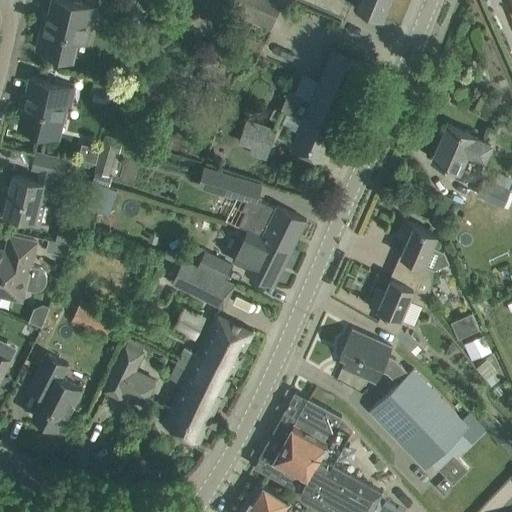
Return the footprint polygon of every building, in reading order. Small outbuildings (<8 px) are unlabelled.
[(86,41),(95,7),(66,0),(53,0),(46,30),(42,30),(38,48),(72,57),(76,39),(86,41)] [(202,0),(271,29),(283,0),(202,0)] [(383,19),(390,0),(357,0),(354,7),(383,19)] [(334,51),(314,99),(288,89),(281,109),(306,118),(294,147),(323,160),(363,64),(334,51)] [(25,104),(19,127),(58,136),(66,103),(70,104),(74,87),(70,86),(70,85),(31,76),(27,94),(28,95),(26,104),(25,104)] [(246,118),(238,140),(268,150),(275,128),(246,118)] [(433,158),(452,166),(461,170),(470,150),(487,157),(493,143),(448,123),(433,158)] [(106,135),(95,171),(108,175),(116,151),(120,153),(123,140),(106,135)] [(40,226),(47,190),(52,171),(63,174),(67,158),(36,150),(32,167),(41,169),(38,180),(13,174),(9,193),(4,192),(0,206),(0,215),(12,218),(13,213),(25,216),(24,222),(40,226)] [(204,166),(197,186),(233,197),(234,193),(248,197),(256,199),(258,194),(261,183),(204,166)] [(471,191),(505,206),(511,191),(477,177),(471,191)] [(244,213),(239,223),(248,228),(263,235),(264,233),(292,247),(306,219),(289,210),(277,204),(258,194),(256,199),(248,197),(241,211),(244,213)] [(418,262),(413,273),(433,281),(435,270),(436,268),(449,261),(445,250),(432,244),(437,232),(407,219),(404,227),(400,235),(408,239),(401,255),(418,262)] [(248,228),(232,260),(246,267),(245,270),(274,284),(292,247),(264,233),(263,235),(248,228)] [(0,291),(11,294),(13,284),(23,287),(23,286),(30,289),(35,290),(41,289),(45,284),(47,280),(46,272),(40,267),(34,265),(30,265),(37,241),(10,234),(6,251),(0,249),(0,291)] [(48,238),(46,250),(68,256),(70,243),(48,238)] [(204,248),(197,265),(226,279),(233,263),(204,248)] [(226,279),(197,265),(183,259),(171,282),(223,307),(234,283),(226,279)] [(433,281),(413,273),(408,284),(392,277),(385,293),(377,289),(373,298),(370,305),(382,311),(378,321),(398,333),(411,350),(419,343),(407,329),(404,332),(400,328),(406,314),(403,313),(410,299),(427,307),(433,281)] [(71,318),(106,335),(116,315),(81,298),(71,318)] [(460,335),(480,327),(474,311),(454,318),(460,335)] [(185,346),(177,362),(227,385),(253,331),(216,313),(197,352),(185,346)] [(388,371),(398,382),(408,371),(395,358),(388,355),(392,346),(352,328),(341,353),(347,355),(343,365),(377,380),(382,369),(388,371)] [(483,333),(464,342),(473,359),(491,349),(483,333)] [(157,380),(137,371),(145,353),(141,351),(144,345),(128,338),(126,344),(123,343),(102,386),(105,391),(120,399),(124,396),(145,406),(157,380)] [(0,379),(15,350),(0,342),(0,379)] [(61,429),(83,387),(62,376),(69,363),(47,352),(32,381),(46,388),(32,415),(61,429)] [(227,385),(177,362),(169,377),(182,383),(163,422),(200,440),(227,385)] [(413,367),(408,371),(398,382),(370,409),(426,467),(432,461),(441,470),(442,469),(456,456),(468,469),(484,455),(471,441),(485,428),(469,410),(462,417),(413,367)] [(370,511),(381,491),(332,464),(336,458),(324,451),(337,428),(349,434),(353,428),(342,415),(308,397),(295,421),(294,421),(285,438),(275,456),(274,457),(276,462),(300,476),(300,477),(297,477),(293,484),(294,486),(293,489),(291,487),(290,488),(314,511),(370,511)] [(486,408),(477,416),(500,440),(509,433),(486,408)] [(452,481),(467,468),(456,456),(442,469),(441,470),(452,481)] [(283,511),(290,501),(262,483),(242,511),(283,511)] [(407,511),(385,499),(377,511),(407,511)]
